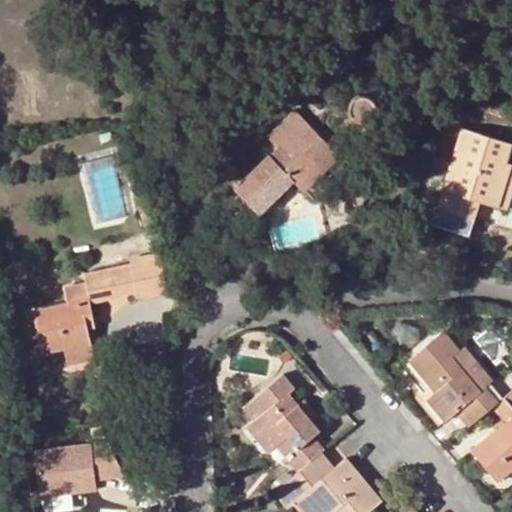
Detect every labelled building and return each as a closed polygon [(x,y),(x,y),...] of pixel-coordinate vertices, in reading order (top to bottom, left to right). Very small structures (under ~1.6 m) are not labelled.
[(318,66),(312,60),(304,67),(310,74),(318,66)] [(370,96),(367,95),(364,96),(360,97),(358,99),(355,101),(353,105),(353,108),(352,111),(353,115),(355,118),(357,121),(360,122),(363,124),(369,124),(372,123),(375,121),(378,119),(379,116),(381,112),(381,109),(380,106),(378,102),(376,100),(373,97),(370,96)] [(295,181),(305,192),(327,171),(317,161),(331,147),(296,112),(270,137),(281,149),(286,154),(280,160),(275,155),(239,190),(261,214),(295,181)] [(466,197),(482,202),(500,208),(511,167),(511,165),(507,165),(511,148),(511,144),(465,131),(447,190),(442,188),(431,225),(471,236),(477,219),(461,214),(466,197)] [(317,161),(327,171),(341,157),(331,147),(317,161)] [(280,160),(286,154),(281,149),(275,155),(280,160)] [(161,230),(142,162),(126,168),(148,235),(161,230)] [(511,167),(500,208),(510,210),(511,202),(511,167)] [(461,214),(477,219),(482,202),(466,197),(461,214)] [(133,266),(162,260),(161,255),(132,261),(133,266)] [(139,295),(168,290),(162,260),(133,266),(86,276),(88,284),(66,289),(70,305),(36,313),(45,353),(66,349),(70,366),(96,360),(90,329),(88,319),(94,317),(92,303),(91,298),(137,287),(139,292),(139,295)] [(91,298),(92,303),(139,292),(137,287),(91,298)] [(140,300),(169,295),(168,290),(139,295),(140,300)] [(88,319),(90,329),(96,327),(94,317),(88,319)] [(464,409),(477,425),(495,409),(500,404),(486,389),(482,392),(454,360),(462,352),(445,333),(412,361),(434,388),(439,385),(444,390),(439,394),(430,402),(447,423),(459,413),(464,409)] [(494,383),(465,349),(462,352),(454,360),(482,392),(486,389),(494,383)] [(317,459),(323,454),(326,451),(315,439),(322,433),(313,423),(309,426),(304,420),(309,417),(301,407),(291,395),(296,390),(285,377),(250,407),(258,416),(253,420),(255,423),(277,449),(281,446),(284,443),(293,454),(289,457),(302,472),(317,459)] [(439,385),(434,388),(439,394),(444,390),(439,385)] [(511,394),(500,404),(495,409),(508,425),(501,431),(499,429),(474,450),(501,482),(511,473),(511,394)] [(309,426),(313,423),(321,417),(307,401),(301,407),(309,417),(304,420),(309,426)] [(250,407),(245,411),(253,420),(258,416),(250,407)] [(459,413),(472,429),(477,425),(464,409),(459,413)] [(249,429),(270,454),(277,449),(255,423),(249,429)] [(37,451),(42,497),(86,493),(84,482),(96,481),(125,478),(109,443),(37,451)] [(284,443),(281,446),(289,457),(293,454),(284,443)] [(336,470),(323,454),(317,459),(331,474),(336,470)] [(317,459),(302,472),(277,492),(292,509),(301,502),(308,496),(321,511),(372,511),(384,503),(349,460),(336,470),(331,474),(317,459)] [(86,493),(97,491),(96,481),(84,482),(86,493)] [(301,502),(309,511),(321,511),(308,496),(301,502)]
